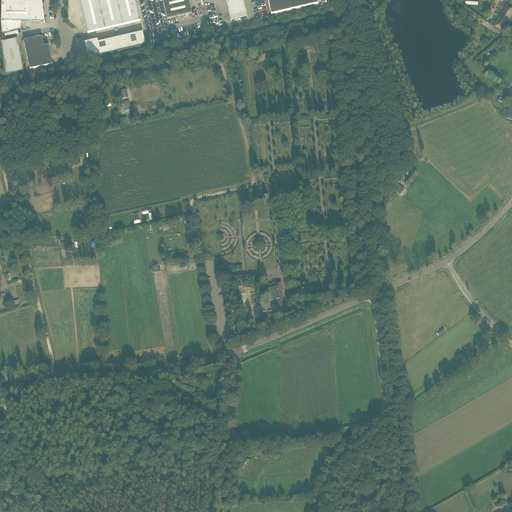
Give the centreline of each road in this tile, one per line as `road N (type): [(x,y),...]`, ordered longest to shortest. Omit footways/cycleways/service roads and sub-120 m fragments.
road 1 (residential): [(0,379),(192,365),(382,291)]
road 2 (track): [(0,126),(5,178),(55,378)]
road 3 (track): [(314,511),(337,461),(381,426),(385,412),(371,296)]
road 4 (track): [(389,288),(415,511)]
road 5 (residential): [(39,511),(0,396)]
